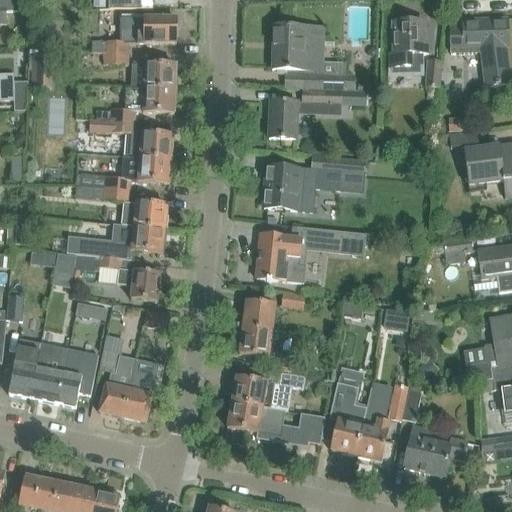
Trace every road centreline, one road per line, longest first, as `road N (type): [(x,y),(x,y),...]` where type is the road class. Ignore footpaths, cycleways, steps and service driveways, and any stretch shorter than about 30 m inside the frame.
road 1 (residential): [(173,467),(207,245),(222,0)]
road 2 (unclassified): [(373,511),(173,467)]
road 3 (residential): [(173,467),(0,428)]
